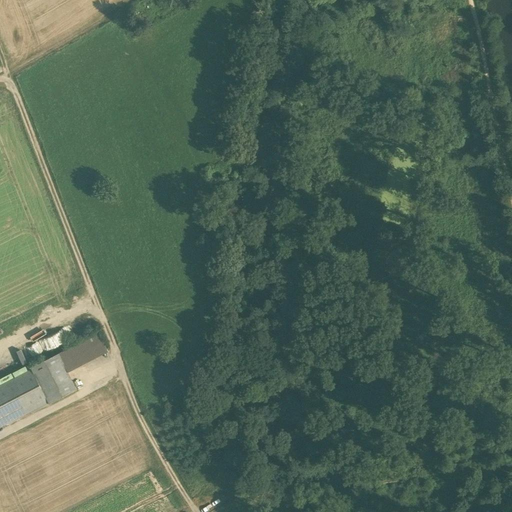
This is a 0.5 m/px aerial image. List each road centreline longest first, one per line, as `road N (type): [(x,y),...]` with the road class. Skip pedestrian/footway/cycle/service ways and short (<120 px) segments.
road 1 (track): [(103,324),(0,49)]
road 2 (track): [(511,197),(471,0)]
road 3 (track): [(131,0),(9,75)]
